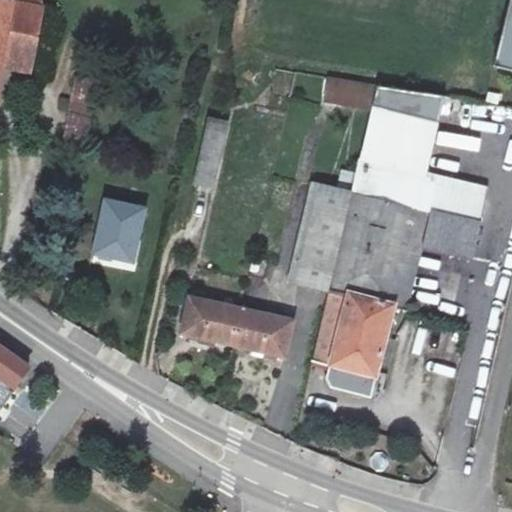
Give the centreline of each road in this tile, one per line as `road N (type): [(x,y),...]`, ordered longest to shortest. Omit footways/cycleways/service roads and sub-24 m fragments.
road 1 (secondary): [(425,511),(233,443),(0,311)]
road 2 (secondary): [(0,314),(206,465),(308,511)]
